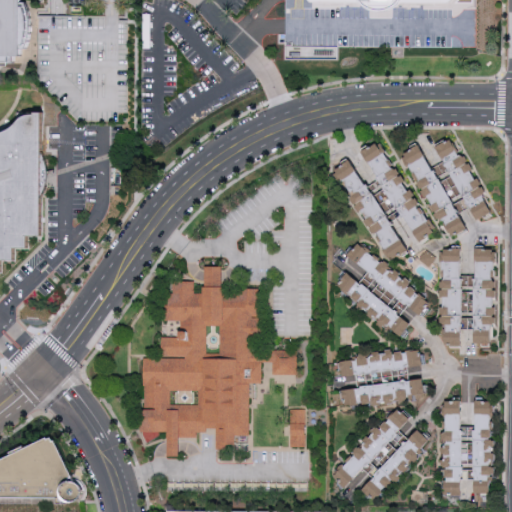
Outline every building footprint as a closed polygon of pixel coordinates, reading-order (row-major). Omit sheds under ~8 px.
[(29,0),(29,61),(0,60),(0,0),(29,0)] [(461,0),(455,7),(411,5),(402,5),(396,10),(384,13),(373,12),(366,5),(310,5),(305,0),(461,0)] [(127,16),(127,119),(80,120),(39,80),(39,16),(112,16),(127,16)] [(45,197),(45,234),(31,234),(31,246),(17,247),(18,260),(5,260),(5,271),(0,271),(0,136),(10,131),(19,125),(24,117),(29,114),(44,111),(44,136),(45,156),(49,163),(51,173),(50,180),(49,184),(47,190),(45,197)] [(478,220),(491,213),(451,141),(435,148),(478,220)] [(364,153),(377,144),(435,230),(421,243),(364,153)] [(402,157),(417,147),(469,233),(456,241),(402,157)] [(334,176),(348,165),(407,250),(394,260),(334,176)] [(416,318),(427,304),(362,244),(350,257),(416,318)] [(443,347),(461,347),(462,248),(443,249),(443,347)] [(420,258),(429,265),(436,256),(427,249),(420,258)] [(473,344),(489,344),(492,251),(475,250),(473,344)] [(229,291),(228,296),(241,296),(241,292),(264,291),(264,321),(266,321),(267,341),(255,342),(255,356),(276,356),(276,354),(301,354),(302,378),(275,378),(275,365),(265,366),(266,385),(254,385),(253,438),(238,438),(239,450),(218,449),(217,436),(200,436),(184,437),(185,455),(170,455),(170,433),(145,431),(145,385),(147,359),(164,359),(164,338),(181,337),(181,323),(164,323),(164,318),(169,318),(169,295),(176,295),(175,284),(198,285),(199,296),(206,296),(208,270),(227,271),(226,290),(229,291)] [(399,338),(409,326),(351,273),(340,286),(399,338)] [(421,364),(419,349),(338,363),(342,377),(421,364)] [(346,390),(420,377),(422,392),(348,406),(346,390)] [(444,495),(460,495),(459,399),(444,399),(444,495)] [(474,493),(489,492),(489,400),(473,400),(474,493)] [(336,474),(395,408),(408,417),(349,486),(336,474)] [(295,410),(309,409),(309,445),(294,446),(295,410)] [(414,428),(427,439),(375,496),(366,490),(376,479),(372,476),(414,428)] [(87,503),(80,505),(74,505),(69,499),(0,497),(0,467),(34,450),(49,443),(54,441),(59,442),(63,448),(82,483),(87,487),(89,494),(87,503)]
